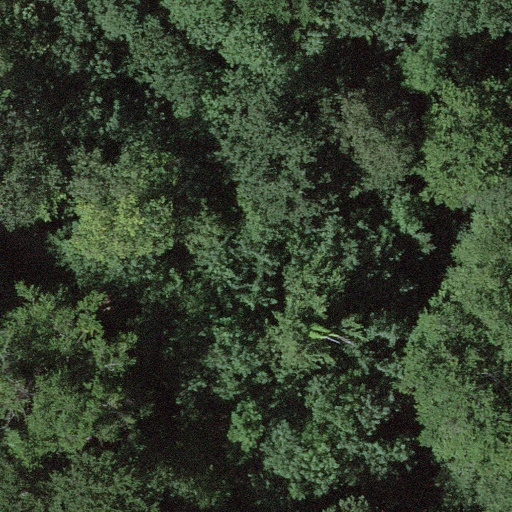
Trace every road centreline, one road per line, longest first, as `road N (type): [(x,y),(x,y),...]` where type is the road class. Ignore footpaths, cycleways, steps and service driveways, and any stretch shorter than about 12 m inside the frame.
road 1 (track): [(398,511),(416,0)]
road 2 (track): [(0,230),(189,403),(241,511)]
